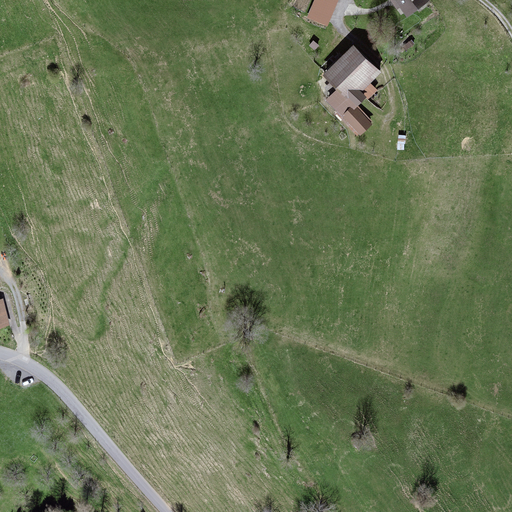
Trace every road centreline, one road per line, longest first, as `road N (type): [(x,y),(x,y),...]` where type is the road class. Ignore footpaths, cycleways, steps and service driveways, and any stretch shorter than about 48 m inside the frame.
road 1 (unclassified): [(0,352),(64,391),(168,511)]
road 2 (track): [(350,0),(338,24),(383,68),(392,89),(388,123),(357,100)]
